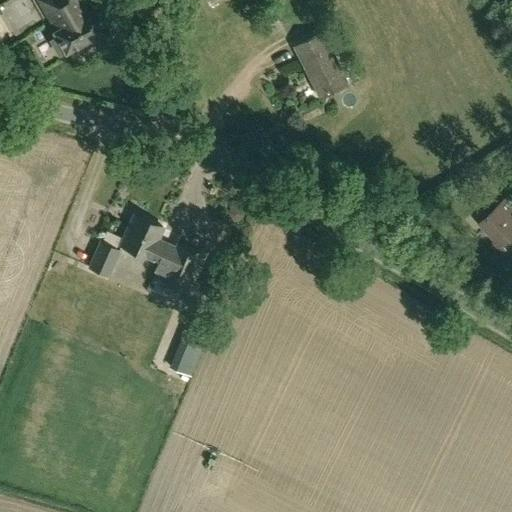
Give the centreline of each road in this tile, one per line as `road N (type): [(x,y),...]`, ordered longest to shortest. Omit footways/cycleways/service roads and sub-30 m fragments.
road 1 (unclassified): [(511,333),(204,158),(0,100)]
road 2 (track): [(151,0),(200,82),(210,124),(204,158)]
